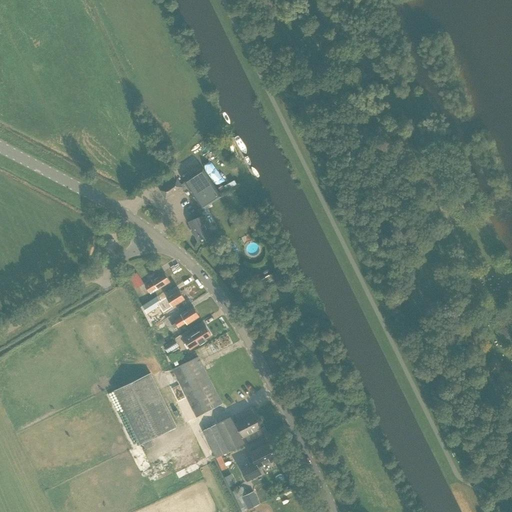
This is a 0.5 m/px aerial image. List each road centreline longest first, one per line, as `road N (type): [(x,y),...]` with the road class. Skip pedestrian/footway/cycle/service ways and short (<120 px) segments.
road 1 (tertiary): [(333,511),(246,338),(206,280),(153,234)]
road 2 (unclassified): [(0,333),(153,234)]
road 3 (tertiary): [(153,234),(0,147)]
